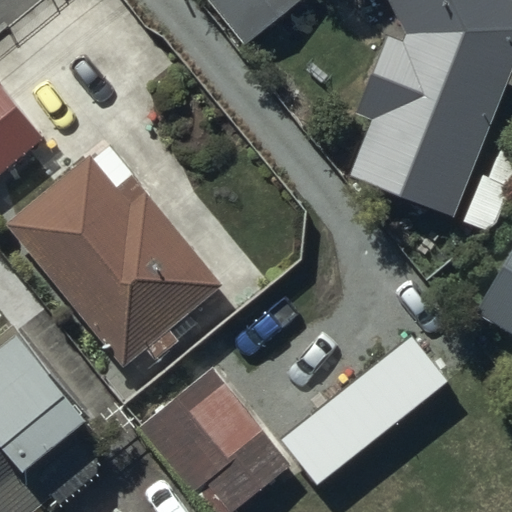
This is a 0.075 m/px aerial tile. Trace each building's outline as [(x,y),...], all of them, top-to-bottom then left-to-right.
[(207,0),(209,2),(202,9),(238,54),(303,0),(207,0)] [(511,3),(510,0),(387,0),(395,16),(356,115),(371,121),(348,178),(453,219),(506,86),(511,88),(511,3)] [(88,157),(5,225),(124,370),(144,353),(153,364),(182,341),(172,330),(223,288),(108,147),(91,161),(88,157)] [(488,180),(493,182),(474,229),(485,234),(497,224),(511,186),(511,151),(501,147),(488,180)] [(511,249),(473,314),(511,337),(511,249)] [(0,511),(36,511),(52,499),(58,507),(108,467),(79,431),(87,425),(16,337),(0,349),(0,511)] [(212,368),(138,430),(192,496),(206,484),(229,511),(235,511),(285,472),(288,477),(332,441),(295,392),(256,423),(212,368)]
